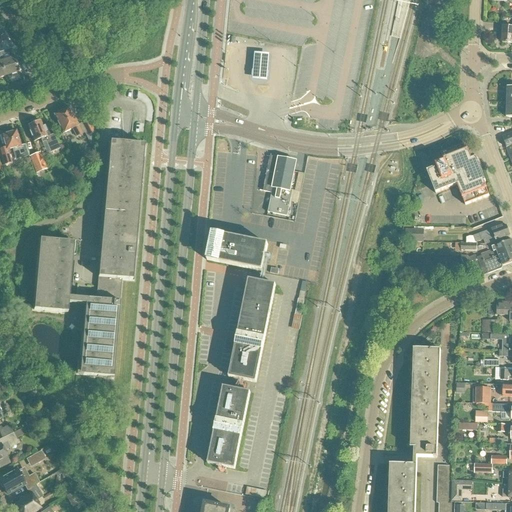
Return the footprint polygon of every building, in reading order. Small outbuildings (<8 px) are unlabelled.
[(511,28),(503,27),(503,31),(500,30),(500,41),(502,42),(502,43),(511,44),(511,28)] [(253,54),(251,80),(266,81),(268,55),(253,54)] [(4,62),(0,63),(5,77),(11,75),(11,76),(17,74),(17,73),(18,72),(14,58),(11,59),(9,55),(3,57),(4,62)] [(53,116),(63,134),(72,130),(76,138),(82,135),(78,127),(78,126),(68,108),(53,116)] [(95,133),(88,121),(82,124),(93,146),(93,145),(95,133)] [(46,132),(44,127),(42,128),(40,122),(27,127),(33,142),(40,140),(42,144),(45,143),(50,154),(60,150),(53,135),(46,138),(44,133),(46,132)] [(5,135),(0,136),(0,140),(2,145),(4,145),(5,149),(0,150),(0,155),(3,167),(11,164),(7,151),(13,149),(16,159),(28,156),(28,157),(29,157),(25,145),(20,147),(16,132),(11,133),(9,133),(7,133),(5,135)] [(511,133),(502,138),(506,149),(511,146),(511,133)] [(82,377),(113,379),(121,281),(132,281),(144,146),(110,143),(96,301),(89,301),(82,377)] [(441,153),(444,162),(435,165),(437,169),(427,173),(436,195),(458,186),(465,206),(489,197),(484,184),(486,183),(476,159),(471,161),(465,144),(441,153)] [(39,153),(29,158),(36,174),(46,170),(39,153)] [(272,194),(268,213),(287,217),(293,192),(290,191),(293,180),(294,180),(294,178),(293,177),(296,162),(284,160),(284,159),(280,158),(280,159),(270,157),(268,171),(263,192),(272,194)] [(30,200),(32,205),(41,203),(39,197),(30,200)] [(489,238),(494,236),(496,241),(510,236),(507,226),(502,228),(502,227),(474,237),(476,243),(489,238)] [(424,231),(406,231),(405,243),(423,243),(424,231)] [(207,261),(263,273),(268,245),(213,234),(207,261)] [(476,256),(475,256),(479,265),(511,251),(511,240),(495,247),(497,252),(491,254),(482,257),(477,259),(476,256)] [(34,311),(64,313),(70,243),(40,241),(34,311)] [(511,251),(479,265),(475,256),(469,258),(469,257),(461,257),(465,269),(472,268),(475,275),(482,272),(484,276),(502,269),(503,267),(511,263),(511,251)] [(237,338),(229,378),(256,384),(276,286),(249,281),(248,284),(237,338)] [(510,323),(511,322),(511,303),(497,303),(497,317),(510,318),(510,323)] [(300,328),(302,311),(295,310),(293,327),(300,328)] [(482,334),(488,334),(494,334),(495,322),(483,322),(482,334)] [(414,449),(414,466),(417,466),(417,458),(434,458),(435,459),(438,351),(416,350),(413,449),(414,449)] [(511,377),(511,371),(508,371),(501,371),(501,381),(508,381),(508,378),(511,377)] [(464,394),(465,385),(457,385),(456,394),(464,394)] [(511,386),(501,386),(501,397),(511,396),(511,386)] [(227,468),(235,470),(251,394),(223,388),(217,421),(216,425),(208,465),(227,468)] [(476,404),(489,405),(489,390),(476,389),(476,404)] [(511,405),(493,405),(492,413),(511,413),(511,416),(511,420),(511,405)] [(475,424),(488,424),(488,414),(476,414),(475,424)] [(498,433),(511,434),(511,440),(511,425),(498,425),(498,433)] [(0,434),(2,439),(13,434),(9,426),(1,430),(0,427),(0,434)] [(13,434),(2,439),(0,440),(0,468),(10,464),(4,452),(18,445),(16,440),(28,434),(25,428),(13,434)] [(41,452),(27,461),(31,468),(45,460),(41,452)] [(490,465),(506,466),(507,458),(492,457),(492,463),(490,463),(490,465)] [(412,511),(414,466),(393,465),(391,511),(412,511)] [(474,474),(492,475),(493,466),(474,465),(474,474)] [(24,486),(27,491),(36,485),(40,483),(35,474),(23,481),(18,471),(16,472),(14,471),(11,473),(11,475),(0,480),(0,482),(0,483),(0,482),(0,484),(2,488),(3,489),(7,495),(24,486)] [(510,480),(510,485),(511,485),(511,472),(503,472),(503,479),(510,480)] [(452,482),(452,502),(462,503),(462,491),(471,492),(472,483),(452,482)] [(36,485),(27,491),(30,496),(14,506),(17,511),(35,511),(40,509),(33,498),(41,493),(36,485)] [(511,485),(510,485),(509,491),(503,491),(503,498),(511,498),(511,485)]
